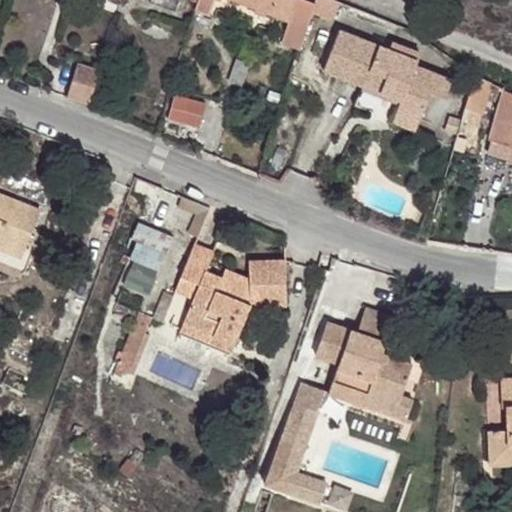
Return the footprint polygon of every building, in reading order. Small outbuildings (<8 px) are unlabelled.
[(199,0),(207,2),(207,0),(209,0),(218,2),(218,0),(238,0),(292,20),(284,42),(300,48),(315,1),(311,0),(199,0)] [(114,23),(117,14),(109,11),(106,20),(114,23)] [(371,27),(371,23),(360,19),(328,11),(322,35),(342,40),(365,45),(363,54),(377,58),(381,40),(389,41),(391,32),(371,27)] [(365,45),(342,40),(340,52),(376,62),(377,58),(363,54),(365,45)] [(100,67),(79,60),(69,89),(66,97),(88,106),(100,67)] [(477,76),(468,108),(481,112),(491,81),(477,76)] [(511,89),(505,87),(498,116),(491,137),(511,142),(511,89)] [(206,101),(176,90),(168,111),(198,122),(206,101)] [(0,249),(24,259),(44,209),(0,191),(0,249)] [(201,279),(194,296),(186,319),(236,339),(253,295),(290,293),(289,251),(254,252),(252,273),(228,275),(210,267),(219,247),(196,239),(184,271),(201,279)] [(177,289),(194,296),(201,279),(184,271),(177,289)] [(133,367),(157,312),(143,307),(119,362),(133,367)] [(408,405),(421,365),(388,353),(399,318),(369,307),(360,332),(332,323),(320,355),(344,364),(333,391),(370,406),(373,393),(408,405)] [(511,373),(503,374),(504,396),(511,396),(511,373)] [(326,412),(333,391),(307,382),(301,402),(326,412)] [(305,471),(326,412),(301,402),(272,483),(325,501),(333,480),(305,471)] [(511,416),(492,416),(492,451),(511,451),(511,416)]
